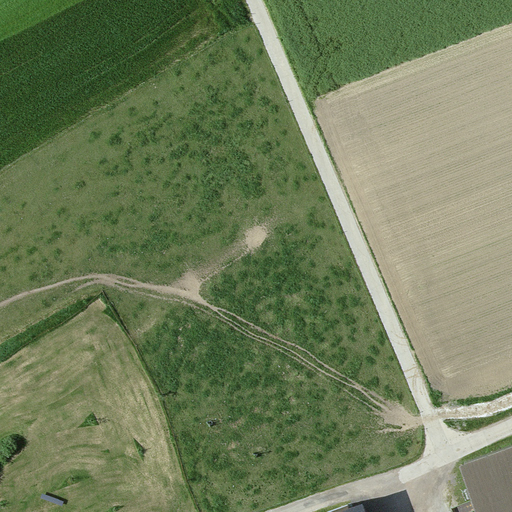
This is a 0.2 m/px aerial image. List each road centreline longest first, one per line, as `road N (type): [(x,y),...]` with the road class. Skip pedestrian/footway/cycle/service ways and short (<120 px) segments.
road 1 (track): [(443,449),(253,0)]
road 2 (track): [(271,511),(511,424)]
